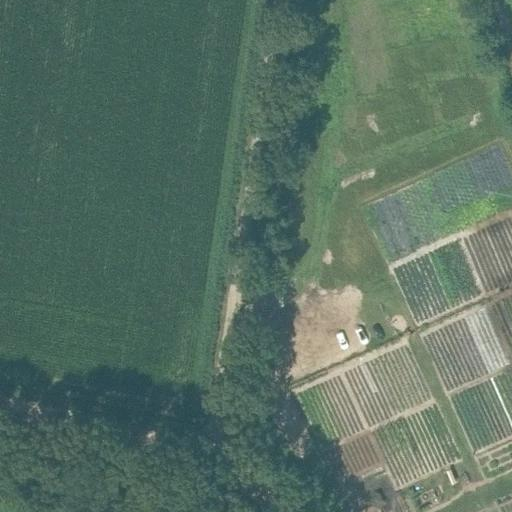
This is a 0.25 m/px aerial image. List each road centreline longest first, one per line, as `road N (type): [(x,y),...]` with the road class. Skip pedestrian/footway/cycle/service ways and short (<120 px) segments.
road 1 (track): [(206,453),(218,419),(278,0)]
road 2 (track): [(206,453),(0,404)]
